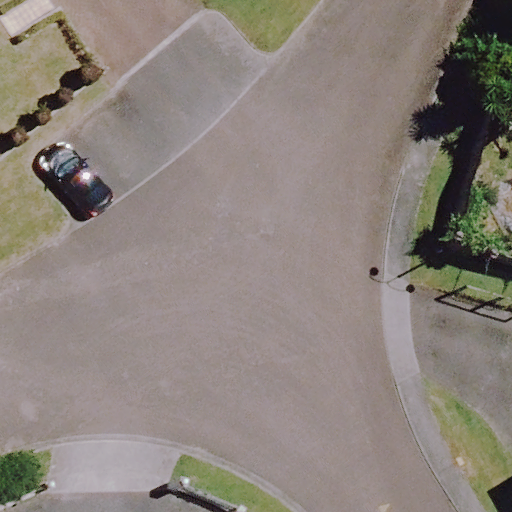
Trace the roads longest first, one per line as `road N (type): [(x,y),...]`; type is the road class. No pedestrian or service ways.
road 1 (residential): [(385,511),(208,232)]
road 2 (residential): [(398,0),(322,115),(208,232)]
road 3 (residential): [(208,232),(0,348)]
